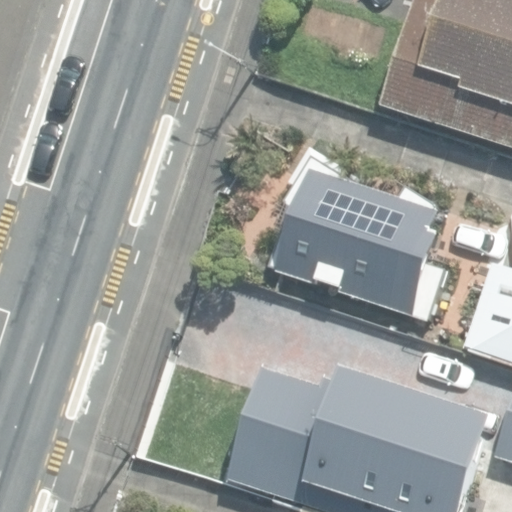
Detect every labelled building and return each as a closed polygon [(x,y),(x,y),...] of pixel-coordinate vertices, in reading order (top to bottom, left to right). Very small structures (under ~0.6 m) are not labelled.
[(511,0),(420,0),(386,109),(511,150),(511,0)] [(344,296),(434,325),(451,271),(435,266),(444,235),(437,232),(446,207),(411,186),(405,198),(363,186),(347,174),(348,169),(314,149),(293,184),(296,188),(287,204),(295,209),(289,227),(285,227),(273,271),(322,289),(325,284),(345,291),(344,296)] [(468,350),(511,364),(511,270),(497,265),(468,350)] [(234,484),(322,511),(470,511),(500,419),(348,370),(345,384),(324,377),(321,388),(270,372),(256,415),(244,420),(232,458),(238,469),(234,484)] [(511,422),(500,458),(511,461),(511,422)]
